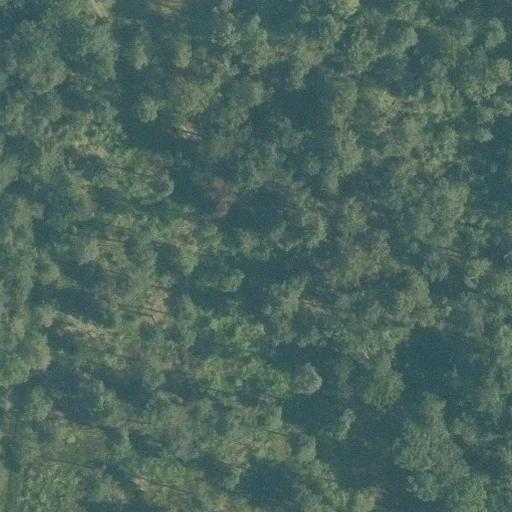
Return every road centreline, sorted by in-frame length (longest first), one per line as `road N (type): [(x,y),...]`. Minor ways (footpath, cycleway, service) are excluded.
road 1 (track): [(113,31),(496,511)]
road 2 (track): [(291,0),(113,31)]
